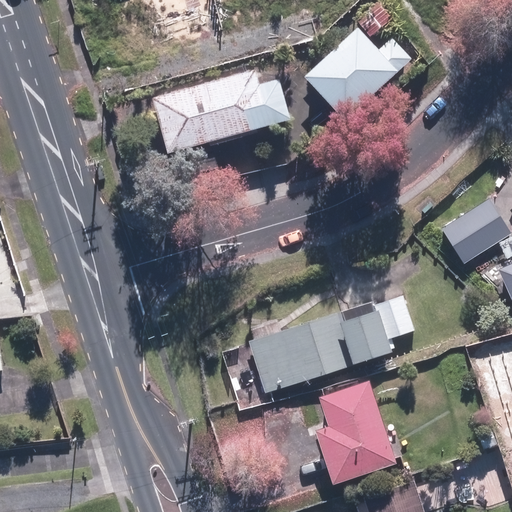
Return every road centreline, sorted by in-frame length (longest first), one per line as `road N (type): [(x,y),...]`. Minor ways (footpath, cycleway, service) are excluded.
road 1 (residential): [(511,60),(411,158),(356,197),(96,277)]
road 2 (secondary): [(12,38),(96,277)]
road 3 (secondary): [(96,277),(170,511)]
